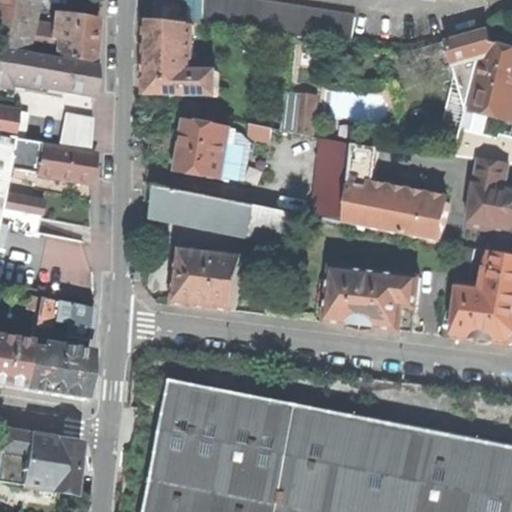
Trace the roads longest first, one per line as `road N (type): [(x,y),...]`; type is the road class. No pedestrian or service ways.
road 1 (residential): [(511,366),(144,322),(116,328)]
road 2 (residential): [(126,0),(116,328)]
